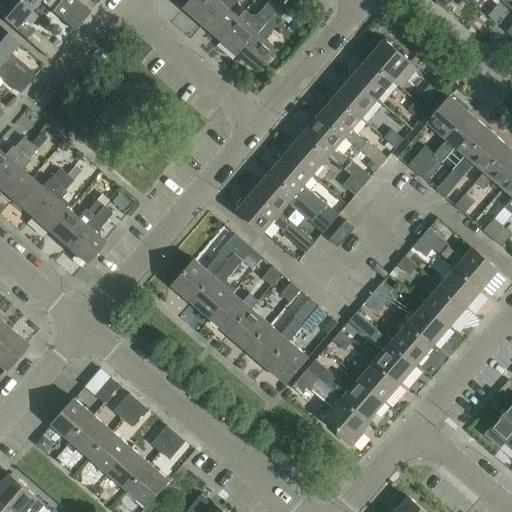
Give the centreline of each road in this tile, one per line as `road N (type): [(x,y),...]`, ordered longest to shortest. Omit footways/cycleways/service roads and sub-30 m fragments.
road 1 (residential): [(306,511),(84,328)]
road 2 (residential): [(84,328),(258,125)]
road 3 (residential): [(258,125),(124,7)]
road 4 (residential): [(258,125),(357,0)]
road 5 (residential): [(414,429),(511,316)]
road 6 (residential): [(508,511),(414,429)]
road 7 (residential): [(0,419),(84,328)]
